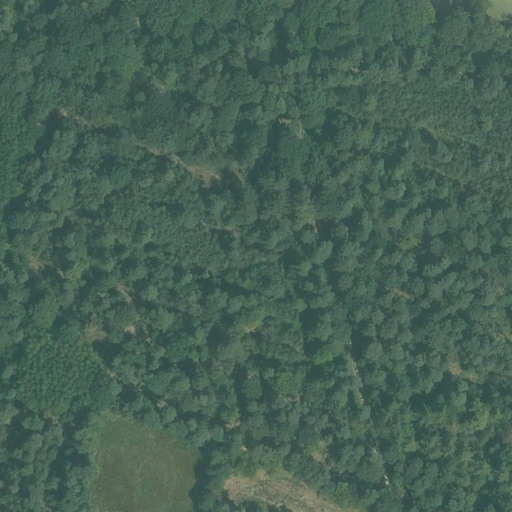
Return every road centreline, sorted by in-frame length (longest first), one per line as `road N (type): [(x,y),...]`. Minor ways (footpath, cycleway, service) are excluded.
road 1 (track): [(397,511),(296,128),(274,108),(79,28),(41,0)]
road 2 (track): [(164,58),(251,55),(331,74),(428,68),(511,82)]
